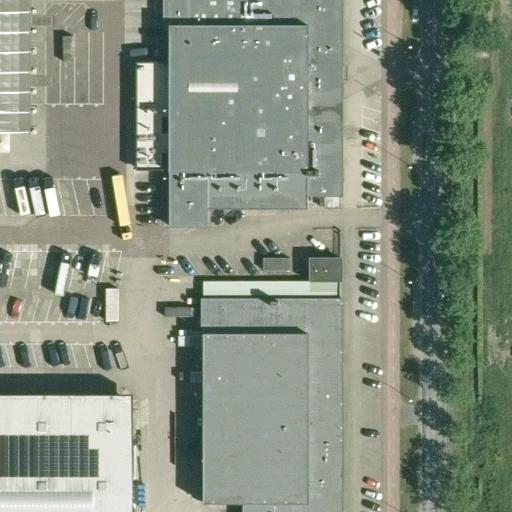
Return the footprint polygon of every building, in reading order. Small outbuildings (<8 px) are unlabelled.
[(346,67),(340,67),(340,0),(164,0),(165,28),(169,28),(169,63),(138,63),(139,79),(169,79),(169,104),(169,129),(169,221),(169,227),(207,227),(207,209),(306,209),(306,195),(324,195),(324,209),(340,209),(340,104),(340,80),(346,80),(346,67)] [(263,259),(263,271),(290,271),(290,259),(263,259)] [(310,259),(310,281),(340,281),(340,259),(310,259)] [(203,301),(203,412),(203,503),(244,503),(244,511),(340,511),(340,412),(340,301),(340,281),(203,281),(203,301)] [(132,511),(132,394),(0,394),(0,511),(132,511)]
